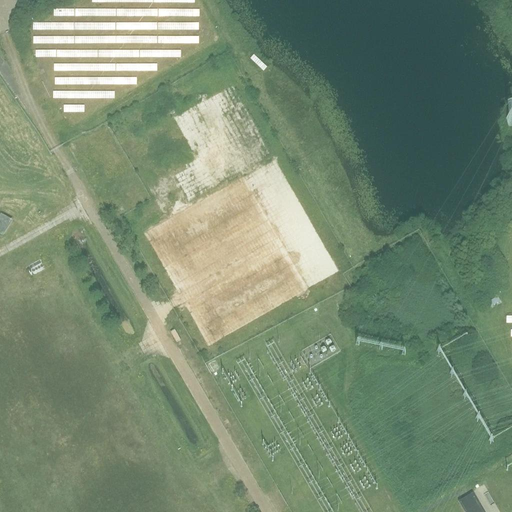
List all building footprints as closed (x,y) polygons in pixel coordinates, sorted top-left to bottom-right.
[(0,233),(2,234),(10,221),(0,215),(0,233)] [(147,228),(134,235),(164,297),(184,288),(172,262),(165,265),(147,228)] [(498,297),(489,302),(492,306),(500,302),(498,297)] [(177,349),(182,347),(175,331),(170,333),(177,349)] [(0,384),(0,385),(22,375),(11,351),(0,355),(0,384)] [(19,386),(28,382),(26,377),(17,381),(19,386)] [(333,387),(336,396),(343,394),(339,385),(333,387)] [(39,448),(49,473),(60,468),(50,443),(39,448)] [(17,461),(39,505),(52,499),(29,454),(17,461)] [(74,466),(63,471),(69,482),(79,477),(74,466)] [(484,491),(493,488),(491,483),(482,486),(484,491)] [(183,505),(186,511),(220,511),(208,487),(195,494),(197,498),(183,505)] [(483,511),(473,494),(458,502),(464,511),(483,511)]
